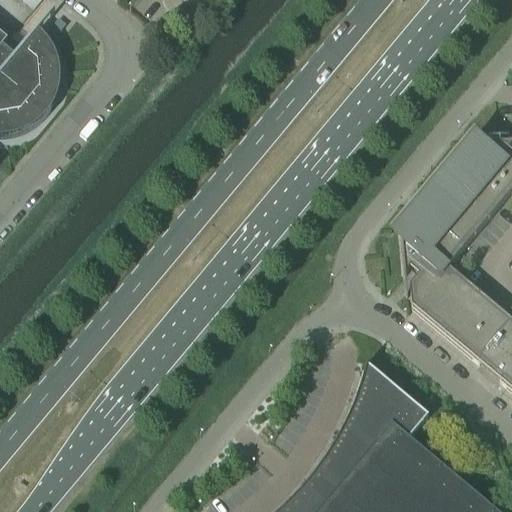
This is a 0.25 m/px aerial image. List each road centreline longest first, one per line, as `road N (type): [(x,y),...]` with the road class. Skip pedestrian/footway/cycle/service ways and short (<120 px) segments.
road 1 (primary): [(44,511),(467,0)]
road 2 (primary): [(376,0),(0,449)]
road 3 (unclassified): [(511,59),(354,249),(350,277),(359,309)]
road 4 (unclassified): [(359,309),(312,324),(154,511)]
road 5 (residential): [(0,222),(129,63),(124,36),(85,0)]
road 6 (unclassified): [(511,430),(359,309)]
